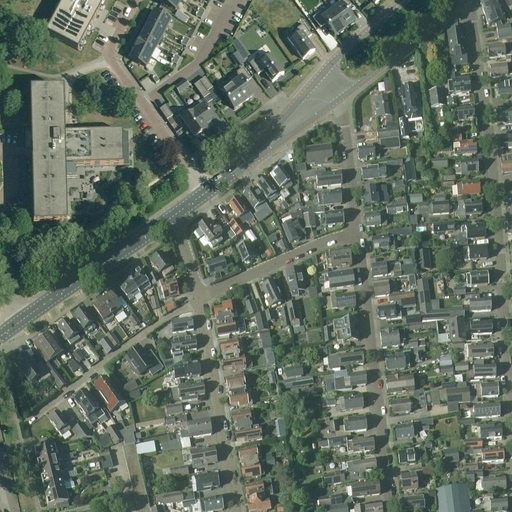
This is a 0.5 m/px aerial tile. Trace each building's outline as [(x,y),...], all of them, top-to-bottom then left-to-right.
[(63,0),(45,35),(77,52),(91,26),(95,19),(104,0),(63,0)] [(172,0),(161,0),(159,5),(175,13),(180,4),(172,0)] [(328,8),(344,30),(346,28),(347,29),(352,25),(352,24),(354,22),(347,13),(345,11),(345,10),(351,6),(345,0),(336,0),(339,3),(330,10),(328,8)] [(500,22),(505,21),(497,0),(488,0),(481,3),(480,5),(489,27),(495,24),(497,29),(503,28),(500,22)] [(511,0),(503,0),(507,9),(508,8),(509,12),(511,11),(511,0)] [(318,15),(312,19),(320,29),(325,25),(327,28),(334,37),(336,36),(337,36),(343,32),(342,31),(344,30),(328,8),(318,16),(318,15)] [(154,15),(148,24),(164,33),(169,23),(154,15)] [(148,24),(144,33),(160,42),(164,33),(148,24)] [(298,31),(287,39),(302,61),(314,52),(307,43),(306,41),(305,40),(311,36),(303,25),(297,30),(298,31)] [(498,41),(511,39),(509,26),(496,29),(498,41)] [(447,34),(450,51),(451,57),(450,57),(452,68),(466,65),(465,55),(464,55),(464,49),(461,28),(453,29),(454,33),(447,34)] [(155,51),(160,42),(144,33),(139,42),(155,51)] [(139,42),(134,51),(150,60),(155,51),(139,42)] [(503,58),(509,57),(511,57),(510,46),(504,46),(488,48),(489,60),(503,58)] [(145,69),(150,60),(134,51),(129,61),(145,69)] [(254,61),(250,64),(258,75),(263,71),(263,72),(265,74),(272,83),(283,75),(268,53),(257,61),(256,60),(254,61)] [(511,76),(511,72),(511,65),(490,68),(491,80),(507,78),(507,77),(511,76)] [(237,75),(228,82),(244,103),(254,96),(247,87),(245,85),(245,84),(251,80),(243,69),(237,74),(237,75)] [(205,79),(199,83),(207,93),(212,89),(205,79)] [(459,80),(452,81),(447,81),(449,95),(454,95),(469,94),(469,92),(470,91),(470,88),(469,87),(468,81),(459,82),(459,80)] [(184,81),(174,88),(179,95),(189,87),(184,81)] [(228,82),(218,89),(225,99),(227,102),(233,111),(244,103),(228,82)] [(199,83),(194,86),(204,100),(209,96),(207,93),(199,83)] [(511,83),(508,84),(508,85),(500,86),(500,90),(498,90),(496,92),(497,96),(499,98),(511,97),(511,83)] [(420,102),(416,103),(414,87),(402,89),(403,99),(401,99),(402,103),(404,103),(405,112),(417,111),(421,110),(420,102)] [(31,151),(32,162),(31,162),(33,227),(67,227),(65,168),(72,168),(129,167),(128,133),(71,134),(64,135),(63,91),(30,92),(31,151)] [(429,94),(431,109),(444,107),(442,92),(429,94)] [(397,122),(392,123),(391,117),(392,117),(389,99),(374,101),(377,119),(385,118),(387,130),(398,128),(397,122)] [(199,103),(189,110),(205,131),(215,124),(208,115),(207,113),(199,103)] [(165,107),(160,110),(167,121),(172,117),(165,107)] [(458,123),(474,121),(472,109),(457,111),(451,112),(451,118),(457,117),(458,123)] [(189,110),(179,117),(186,127),(188,130),(195,139),(205,131),(189,110)] [(511,111),(496,113),(497,124),(504,123),(504,125),(511,124),(511,111)] [(406,119),(398,121),(401,140),(409,138),(406,119)] [(379,140),(398,137),(397,130),(378,132),(379,140)] [(461,135),(450,136),(451,144),(461,143),(461,135)] [(511,136),(498,138),(500,149),(509,148),(509,150),(511,149),(511,136)] [(359,155),(358,156),(358,160),(360,160),(360,162),(375,160),(375,159),(380,159),(379,151),(380,150),(381,152),(400,149),(399,139),(379,141),(380,145),(366,147),(366,148),(358,149),(359,155)] [(459,144),(453,145),(454,151),(454,157),(460,156),(460,157),(475,155),(475,150),(476,149),(476,146),(475,145),(475,143),(459,144)] [(332,165),(333,165),(330,147),(306,150),(308,166),(315,165),(315,167),(316,167),(316,165),(320,164),(320,166),(321,166),(321,164),(325,163),(326,164),(327,164),(327,163),(332,163),(332,165)] [(507,164),(501,164),(502,174),(511,173),(511,156),(506,157),(507,164)] [(387,168),(402,166),(401,159),(386,162),(387,168)] [(295,162),(288,163),(290,178),(297,177),(295,162)] [(468,175),(477,175),(477,169),(478,167),(478,165),(476,163),(476,162),(460,163),(461,169),(455,170),(455,176),(461,175),(461,177),(468,177),(468,175)] [(296,164),(297,172),(306,171),(305,163),(296,164)] [(379,180),(385,179),(384,168),(378,169),(378,168),(362,170),(362,171),(361,171),(362,176),(363,176),(363,182),(379,180)] [(290,196),(286,191),(292,186),(289,183),(290,182),(280,169),(279,170),(277,170),(275,171),(275,173),(274,174),(274,175),(270,178),(279,190),(281,193),(280,194),(284,200),(290,196)] [(340,174),(339,174),(323,175),(323,176),(316,177),(318,188),(325,187),(325,188),(341,186),(340,174)] [(270,204),(277,198),(275,194),(276,193),(266,179),(262,183),(260,182),(258,184),(258,185),(257,186),(267,200),(270,204)] [(457,191),(458,198),(463,197),(479,196),(479,194),(480,193),(480,190),(478,189),(478,183),(469,184),(469,182),(462,183),(462,185),(456,186),(457,191)] [(386,188),(362,190),(363,199),(387,196),(386,188)] [(257,215),(267,207),(257,194),(256,195),(252,190),(250,191),(249,190),(245,193),(245,194),(244,196),(254,211),(257,215)] [(324,213),(324,208),(326,207),(327,209),(330,208),(331,207),(340,206),(340,204),(341,204),(341,199),(340,199),(339,193),(322,195),(317,196),(319,207),(312,208),(313,214),(324,213)] [(387,196),(363,199),(364,207),(378,205),(389,204),(388,195),(387,196)] [(230,205),(229,206),(243,225),(246,223),(247,225),(253,220),(239,199),(234,202),(232,202),(230,204),(230,205)] [(458,204),(459,212),(457,213),(458,219),(460,220),(465,220),(465,217),(481,216),(481,214),(482,213),(482,210),(480,209),(480,203),(471,204),(470,203),(458,204)] [(429,205),(430,218),(447,216),(446,204),(429,205)] [(386,208),(387,217),(408,213),(407,205),(386,208)] [(283,226),(290,244),(294,242),(296,243),(298,242),(299,240),(300,240),(298,234),(304,231),(302,212),(290,217),(293,222),(283,226)] [(333,227),(343,225),(343,224),(344,223),(343,220),(342,219),(341,213),(325,215),(320,216),(321,228),(326,227),(328,227),(329,228),(332,228),(333,227)] [(379,215),(365,217),(367,229),(380,227),(387,226),(385,214),(379,215)] [(305,230),(315,229),(313,215),(303,216),(305,230)] [(409,217),(410,226),(417,225),(417,217),(409,217)] [(237,221),(230,226),(238,237),(246,233),(237,221)] [(216,246),(222,242),(219,238),(222,236),(218,230),(217,231),(211,222),(207,225),(206,224),(204,225),(202,224),(200,226),(200,228),(198,229),(199,230),(195,233),(200,240),(204,237),(210,245),(213,242),(216,246)] [(453,223),(432,225),(433,234),(454,232),(453,223)] [(467,241),(484,240),(483,226),(465,228),(461,228),(461,235),(466,235),(467,241)] [(274,235),(267,239),(270,245),(277,241),(274,235)] [(395,250),(394,248),(393,238),(388,238),(388,236),(379,238),(379,239),(372,240),(374,251),(380,250),(380,252),(389,251),(389,250),(395,250)] [(247,241),(241,244),(243,248),(237,250),(242,264),(244,263),(246,263),(248,262),(249,261),(255,259),(249,245),(247,241)] [(283,254),(289,251),(285,241),(279,244),(283,254)] [(477,262),(486,261),(485,248),(468,249),(468,250),(463,250),(464,262),(470,262),(472,262),(473,263),(476,263),(477,262)] [(349,251),(330,253),(330,254),(325,255),(326,262),(350,259),(349,251)] [(415,253),(417,272),(431,271),(429,252),(415,253)] [(165,277),(174,271),(170,266),(171,266),(162,254),(161,255),(159,254),(156,256),(156,259),(150,263),(159,275),(162,273),(165,277)] [(226,272),(224,266),(231,264),(229,258),(223,260),(222,259),(215,261),(216,262),(207,265),(208,271),(207,272),(208,275),(210,275),(210,277),(226,272)] [(326,262),(327,270),(332,269),(332,270),(351,267),(350,259),(326,262)] [(385,264),(371,266),(373,278),(387,276),(391,275),(392,275),(394,272),(393,265),(390,266),(390,264),(385,265),(385,264)] [(394,279),(414,276),(413,266),(400,268),(400,273),(394,273),(394,279)] [(287,272),(291,293),(292,298),(299,297),(298,292),(304,291),(300,270),(287,272)] [(129,278),(128,278),(140,295),(150,287),(148,284),(139,271),(133,275),(132,274),(130,276),(129,278)] [(324,277),(325,284),(329,284),(330,290),(354,287),(352,273),(328,276),(324,277)] [(466,276),(466,282),(470,282),(471,288),(487,286),(487,285),(488,284),(488,281),(487,280),(486,274),(476,275),(476,273),(470,274),(470,276),(466,276)] [(152,286),(159,283),(155,274),(149,276),(152,286)] [(129,302),(140,295),(128,278),(127,279),(125,279),(123,281),(123,282),(118,286),(127,299),(129,302)] [(166,281),(159,283),(163,298),(161,299),(161,301),(164,301),(179,296),(177,289),(177,288),(177,286),(176,285),(175,284),(175,282),(167,284),(166,281)] [(421,313),(431,312),(427,281),(416,282),(420,309),(421,313)] [(271,308),(281,303),(279,297),(281,296),(278,290),(277,290),(273,283),(268,285),(266,284),(264,286),(264,287),(262,288),(271,308)] [(388,285),(374,286),(375,298),(388,297),(389,304),(393,303),(415,300),(414,294),(399,296),(398,294),(394,295),(392,284),(388,285)] [(107,310),(114,319),(123,313),(110,294),(102,301),(108,310),(107,310)] [(344,309),(355,308),(355,307),(356,306),(355,302),(354,301),(353,296),(336,298),(331,299),(332,311),(337,310),(339,310),(340,312),(343,311),(344,309)] [(160,309),(157,297),(150,298),(153,310),(160,309)] [(465,313),(469,313),(490,312),(490,300),(480,301),(480,299),(473,299),(465,300),(463,302),(462,304),(461,305),(462,309),(463,311),(464,312),(465,313)] [(386,321),(401,319),(400,310),(416,308),(415,300),(393,303),(393,308),(378,310),(379,320),(386,320),(386,321)] [(108,310),(102,301),(93,307),(106,325),(114,319),(107,310),(108,310)] [(249,316),(257,314),(252,302),(245,305),(249,316)] [(286,304),(290,323),(300,321),(296,302),(286,304)] [(166,315),(176,309),(173,303),(163,308),(166,315)] [(222,309),(214,310),(215,318),(216,318),(216,323),(233,320),(232,317),(236,316),(235,311),(234,304),(230,305),(221,306),(222,309)] [(280,310),(284,329),(290,328),(287,309),(280,310)] [(86,335),(95,328),(92,325),(94,324),(84,310),(79,314),(78,313),(74,315),(75,317),(74,318),(79,326),(79,327),(81,330),(82,330),(83,331),(86,335)] [(274,321),(272,311),(266,313),(268,322),(274,321)] [(421,322),(463,319),(463,311),(431,312),(421,313),(421,322)] [(264,313),(255,316),(259,332),(268,330),(264,313)] [(135,328),(139,324),(134,316),(129,320),(135,328)] [(419,317),(405,318),(406,326),(420,324),(419,317)] [(178,333),(193,331),(191,319),(176,322),(171,323),(173,334),(178,333)] [(233,320),(216,323),(217,327),(218,335),(226,334),(226,336),(235,335),(235,334),(239,334),(237,322),(233,323),(233,320)] [(340,323),(333,324),(334,334),(336,334),(357,332),(356,328),(358,327),(357,324),(356,323),(356,321),(340,323)] [(449,322),(448,322),(450,344),(451,344),(451,343),(465,342),(463,321),(449,322)] [(475,335),(492,335),(491,323),(481,323),(481,321),(474,322),(470,322),(471,335),(475,335)] [(71,346),(80,340),(77,336),(78,335),(68,322),(63,325),(62,325),(59,327),(59,328),(58,329),(63,337),(63,338),(65,342),(66,341),(67,342),(68,342),(71,346)] [(410,332),(436,329),(436,323),(409,326),(410,332)] [(380,334),(381,342),(404,339),(404,337),(405,337),(404,331),(380,334)] [(261,341),(270,340),(269,332),(259,334),(260,341),(261,341)] [(357,332),(336,334),(337,342),(343,342),(343,344),(358,342),(358,340),(359,339),(359,336),(357,335),(357,332)] [(49,333),(41,339),(55,359),(63,353),(49,333)] [(106,337),(110,342),(115,349),(119,345),(111,333),(106,337)] [(161,338),(156,343),(161,348),(166,343),(161,338)] [(47,364),(55,359),(41,339),(32,345),(47,364)] [(195,339),(180,341),(171,342),(175,366),(184,361),(182,353),(197,350),(195,339)] [(404,339),(381,342),(382,350),(399,347),(403,346),(403,341),(405,341),(404,339)] [(222,354),(223,359),(239,356),(239,353),(243,352),(242,347),(238,347),(237,341),(228,343),(228,345),(220,346),(221,354),(222,354)] [(115,349),(110,342),(104,346),(109,352),(115,349)] [(477,360),(493,359),(492,347),(482,347),(482,345),(476,346),(471,346),(472,360),(477,359),(477,360)] [(326,348),(316,351),(317,358),(328,355),(330,354),(329,348),(326,348)] [(423,348),(411,349),(412,355),(414,355),(415,363),(422,362),(421,354),(424,353),(423,348)] [(130,356),(126,359),(139,376),(146,371),(149,371),(152,376),(163,369),(155,359),(149,363),(139,349),(136,352),(135,350),(129,355),(130,356)] [(85,359),(79,350),(72,356),(78,364),(85,359)] [(275,366),(272,350),(264,351),(267,367),(275,366)] [(349,367),(363,366),(362,354),(354,355),(352,354),(349,354),(348,356),(347,356),(343,357),(327,359),(329,371),(340,370),(340,368),(344,368),(349,367)] [(405,369),(410,368),(408,356),(403,356),(403,355),(396,356),(396,358),(386,359),(387,365),(386,366),(386,369),(388,370),(388,372),(405,370),(405,369)] [(25,356),(15,364),(20,372),(18,374),(22,379),(25,377),(31,385),(37,380),(41,385),(51,377),(42,367),(37,371),(25,356)] [(240,359),(239,356),(223,359),(223,363),(224,371),(232,370),(233,372),(246,370),(243,358),(240,359)] [(439,368),(452,367),(451,356),(445,357),(445,359),(438,359),(439,368)] [(73,360),(67,364),(74,373),(80,369),(73,360)] [(191,379),(200,377),(199,375),(200,374),(200,371),(199,371),(198,365),(182,367),(182,368),(173,369),(175,381),(184,380),(187,379),(189,380),(191,379)] [(479,379),(495,378),(495,367),(485,367),(485,365),(479,365),(474,366),(475,379),(479,379)] [(302,367),(285,370),(286,379),(303,377),(302,367)] [(55,371),(49,375),(61,390),(66,386),(55,371)] [(344,378),(333,379),(335,391),(345,390),(345,388),(351,388),(366,386),(364,374),(349,376),(350,379),(344,379),(344,378)] [(269,386),(276,384),(274,375),(267,376),(269,386)] [(228,389),(229,394),(245,391),(245,388),(249,387),(248,382),(244,382),(243,376),(234,378),(234,380),(226,382),(227,390),(228,389)] [(387,388),(413,384),(412,376),(386,380),(387,388)] [(294,380),(295,388),(313,385),(312,377),(294,380)] [(102,383),(101,384),(118,408),(125,404),(119,396),(119,395),(107,379),(106,380),(104,380),(102,381),(102,383)] [(294,380),(284,381),(286,390),(295,388),(294,380)] [(112,412),(118,408),(101,384),(99,385),(98,384),(96,386),(96,387),(94,388),(106,405),(106,404),(109,409),(112,412)] [(413,384),(387,388),(388,395),(396,394),(396,396),(414,393),(413,384)] [(481,399),(498,397),(496,385),(487,386),(487,384),(480,385),(475,385),(477,399),(481,398),(481,399)] [(178,391),(174,392),(175,399),(181,398),(182,402),(184,402),(200,400),(200,397),(204,396),(203,385),(188,387),(187,388),(178,389),(178,391)] [(129,395),(131,402),(143,398),(140,391),(129,395)] [(245,391),(229,394),(230,399),(229,399),(230,407),(238,405),(239,407),(248,406),(252,405),(251,399),(250,393),(246,394),(245,391)] [(448,414),(458,413),(457,405),(469,404),(468,391),(446,393),(448,414)] [(80,397),(98,421),(105,416),(100,409),(99,409),(96,405),(96,403),(94,401),(93,401),(87,392),(80,397)] [(91,426),(98,421),(80,397),(74,401),(80,410),(80,411),(82,414),(83,414),(86,419),(88,421),(91,426)] [(336,406),(334,397),(321,398),(322,408),(336,406)] [(345,412),(362,410),(362,408),(363,407),(363,404),(361,403),(361,397),(351,399),(350,397),(343,398),(343,399),(339,400),(340,412),(345,412)] [(408,402),(392,404),(394,416),(410,414),(409,410),(415,409),(415,407),(420,406),(419,400),(419,398),(408,399),(408,401),(408,402)] [(474,419),(481,419),(483,419),(499,418),(498,406),(489,406),(488,404),(482,405),(477,406),(477,407),(473,407),(474,419)] [(166,408),(168,417),(184,414),(182,405),(166,408)] [(240,416),(232,417),(233,425),(234,425),(235,430),(251,427),(251,424),(255,423),(254,418),(253,411),(249,412),(240,413),(240,416)] [(274,412),(275,420),(282,419),(281,411),(274,412)] [(51,420),(50,421),(58,433),(59,433),(62,437),(71,430),(68,426),(59,414),(55,417),(54,416),(51,418),(51,420)] [(176,418),(174,418),(175,424),(177,423),(185,422),(185,424),(186,424),(180,425),(181,433),(210,428),(209,420),(189,424),(187,424),(186,416),(176,418)] [(136,425),(137,430),(165,424),(164,419),(136,425)] [(343,422),(344,427),(345,435),(350,434),(366,432),(366,430),(367,429),(366,426),(365,426),(364,420),(356,421),(355,419),(348,420),(348,421),(343,422)] [(429,431),(429,426),(433,426),(432,420),(421,421),(422,432),(429,431)] [(88,421),(83,425),(89,432),(93,429),(91,426),(88,421)] [(338,433),(338,428),(337,423),(329,424),(330,426),(330,434),(336,434),(338,433)] [(89,432),(83,425),(83,424),(72,432),(79,441),(93,438),(89,432)] [(105,432),(114,446),(123,440),(114,426),(105,432)] [(413,439),(417,438),(416,426),(411,427),(395,428),(397,441),(413,439)] [(251,427),(235,430),(236,434),(235,434),(236,442),(245,441),(245,443),(254,442),(262,440),(260,428),(252,429),(251,427)] [(181,433),(179,433),(181,440),(183,440),(189,439),(211,436),(210,428),(181,433)] [(486,440),(501,439),(500,428),(485,429),(480,430),(480,438),(486,438),(486,440)] [(127,436),(123,439),(125,446),(135,444),(133,433),(128,434),(126,434),(127,436)] [(106,435),(96,442),(102,450),(107,446),(112,443),(106,435)] [(329,449),(346,446),(345,439),(328,442),(329,449)] [(358,454),(374,452),(372,440),(357,442),(357,443),(352,444),(353,454),(358,453),(358,454)] [(464,450),(482,448),(481,440),(463,442),(464,450)] [(37,462),(57,458),(53,442),(41,445),(42,449),(34,451),(37,462)] [(123,448),(124,454),(136,451),(134,445),(123,448)] [(156,453),(154,445),(138,448),(139,456),(156,453)] [(259,447),(255,448),(246,449),(247,452),(238,453),(240,461),(241,465),(258,463),(257,460),(261,459),(260,453),(259,447)] [(206,451),(190,453),(193,469),(203,467),(203,466),(216,464),(214,449),(208,450),(208,449),(206,450),(206,451)] [(476,449),(473,449),(473,456),(476,455),(482,455),(483,464),(488,463),(488,464),(503,462),(502,451),(487,452),(482,453),(482,449),(476,449)] [(416,465),(421,464),(421,463),(426,463),(425,450),(405,452),(405,453),(398,454),(400,466),(407,465),(407,466),(416,465)] [(446,464),(459,462),(457,450),(444,452),(446,464)] [(137,457),(136,451),(124,454),(125,460),(137,457)] [(57,458),(37,462),(40,474),(60,469),(58,463),(66,461),(69,460),(73,459),(73,456),(74,456),(76,455),(76,453),(68,455),(65,456),(57,458)] [(125,460),(127,466),(139,463),(137,457),(125,460)] [(353,464),(354,475),(360,474),(376,472),(374,461),(359,463),(353,464)] [(258,463),(241,465),(242,470),(241,470),(243,478),(251,477),(251,479),(260,477),(264,477),(263,470),(262,465),(262,462),(258,463)] [(127,466),(128,472),(140,469),(139,463),(127,466)] [(186,467),(170,470),(171,478),(188,476),(186,467)] [(43,485),(70,478),(69,474),(61,476),(60,469),(40,474),(43,485)] [(128,472),(130,478),(142,475),(140,469),(128,472)] [(467,483),(474,483),(474,479),(483,478),(482,472),(477,472),(466,473),(467,483)] [(323,476),(325,488),(345,484),(343,473),(323,476)] [(130,478),(131,484),(143,481),(142,475),(130,478)] [(403,492),(417,491),(417,486),(420,485),(419,479),(416,480),(415,475),(401,477),(403,492)] [(210,490),(218,488),(218,486),(219,485),(218,482),(217,481),(216,476),(207,477),(207,476),(194,478),(197,494),(203,493),(210,492),(210,490)] [(43,485),(45,496),(65,491),(74,489),(73,484),(71,483),(70,478),(43,485)] [(479,481),(476,485),(476,489),(479,493),(483,492),(490,492),(490,494),(498,494),(498,492),(505,491),(504,479),(503,479),(503,478),(498,478),(498,480),(489,480),(482,480),(483,481),(479,481)] [(131,484),(132,490),(144,487),(143,481),(131,484)] [(253,488),(245,489),(246,496),(247,496),(247,501),(264,498),(268,497),(273,496),(270,482),(265,483),(261,483),(252,485),(253,488)] [(361,486),(351,487),(352,499),(356,498),(379,496),(378,484),(361,486)] [(470,511),(467,486),(436,491),(438,511),(470,511)] [(146,493),(144,487),(132,490),(134,496),(146,493)] [(296,491),(297,498),(304,497),(303,490),(296,491)] [(69,507),(65,491),(45,496),(48,507),(56,506),(57,510),(69,507)] [(147,499),(146,493),(134,496),(135,502),(147,499)] [(163,506),(183,502),(181,494),(161,498),(163,506)] [(341,496),(318,500),(320,509),(343,506),(341,496)] [(219,511),(222,511),(222,509),(223,508),(223,505),(221,504),(220,498),(199,502),(200,511),(219,511)] [(264,498),(247,501),(248,506),(248,511),(266,511),(270,511),(268,500),(264,501),(264,498)] [(135,502),(137,508),(149,505),(147,499),(135,502)] [(419,511),(424,510),(423,499),(417,499),(402,500),(403,511),(411,511),(412,511),(419,511)] [(506,511),(506,501),(492,502),(492,499),(483,499),(484,511),(506,511)] [(275,511),(289,511),(298,510),(297,502),(274,507),(275,511)]
